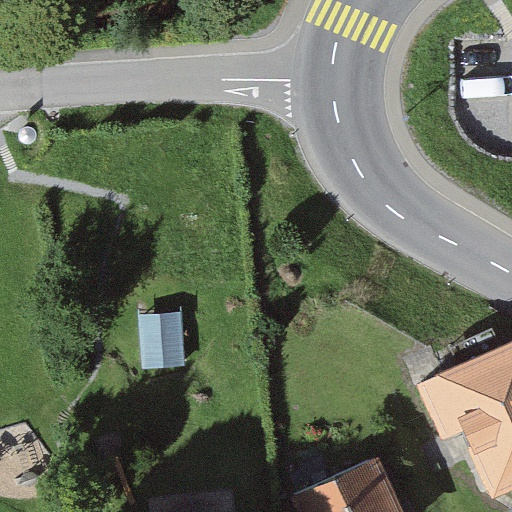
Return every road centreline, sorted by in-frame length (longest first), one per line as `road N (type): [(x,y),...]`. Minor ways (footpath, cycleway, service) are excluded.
road 1 (residential): [(329,80),(0,96)]
road 2 (secondary): [(329,80),(338,131),(360,177),(400,216),(511,275)]
